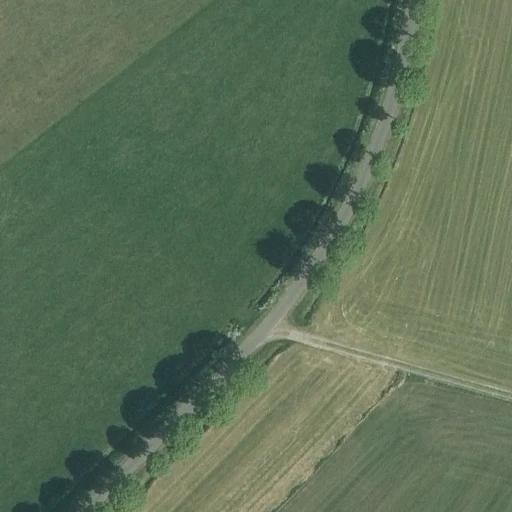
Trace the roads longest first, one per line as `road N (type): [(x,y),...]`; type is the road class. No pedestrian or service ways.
road 1 (unclassified): [(82,511),(290,291),(367,148),(408,0)]
road 2 (track): [(257,326),(511,397)]
